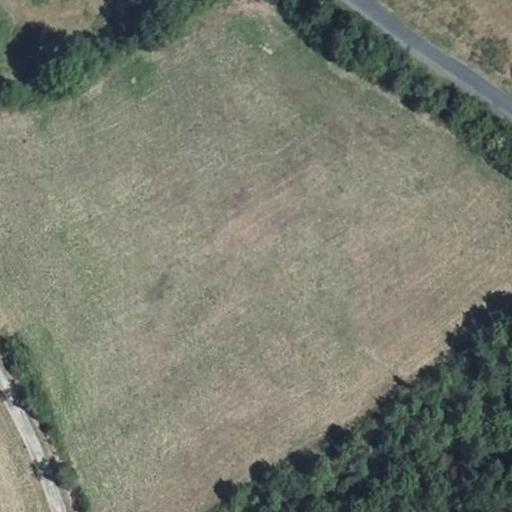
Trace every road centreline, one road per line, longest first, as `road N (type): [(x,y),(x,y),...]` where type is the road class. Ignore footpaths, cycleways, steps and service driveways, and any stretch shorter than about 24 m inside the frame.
road 1 (tertiary): [(367,0),(511,111)]
road 2 (unclassified): [(60,511),(0,383)]
